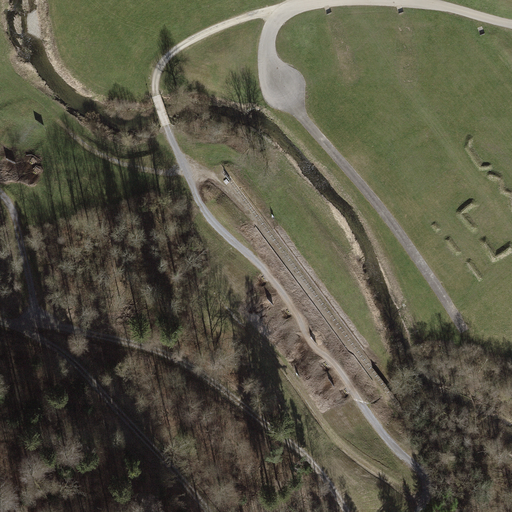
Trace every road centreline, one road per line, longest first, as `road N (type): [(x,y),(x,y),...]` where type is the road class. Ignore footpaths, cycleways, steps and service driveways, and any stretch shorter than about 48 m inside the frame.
road 1 (track): [(323,0),(239,19),(180,46),(162,64),(155,95),(211,219),(250,257),(422,485),(405,491),(344,449),(227,308)]
road 2 (track): [(350,511),(342,491),(311,460),(182,356),(48,323),(23,328)]
road 3 (track): [(289,7),(267,37),(272,78),(399,233),(463,327)]
road 4 (track): [(23,328),(77,362),(207,511)]
road 5 (track): [(31,321),(28,270),(0,190)]
